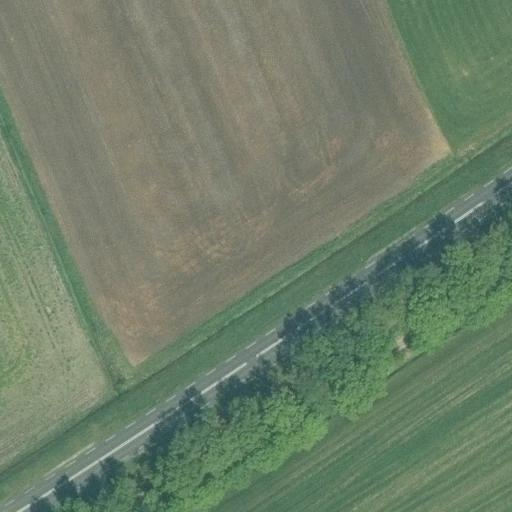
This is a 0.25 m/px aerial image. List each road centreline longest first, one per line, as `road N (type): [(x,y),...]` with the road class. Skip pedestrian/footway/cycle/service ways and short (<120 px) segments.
road 1 (primary): [(511,182),(20,511)]
road 2 (track): [(153,511),(511,272)]
